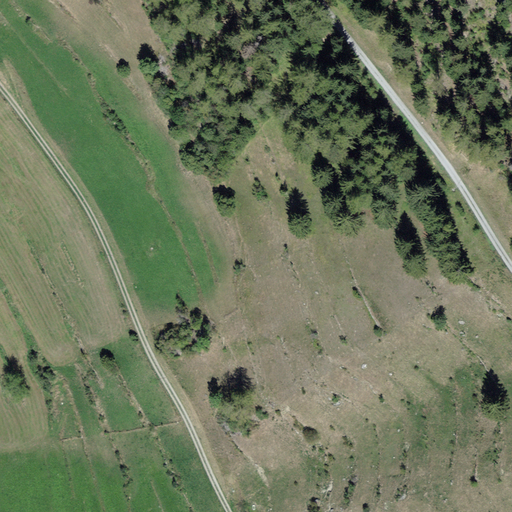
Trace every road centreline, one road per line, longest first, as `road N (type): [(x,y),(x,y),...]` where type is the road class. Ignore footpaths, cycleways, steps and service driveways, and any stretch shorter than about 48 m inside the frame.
road 1 (track): [(230,511),(97,217),(0,86)]
road 2 (track): [(511,262),(445,159),(322,0)]
